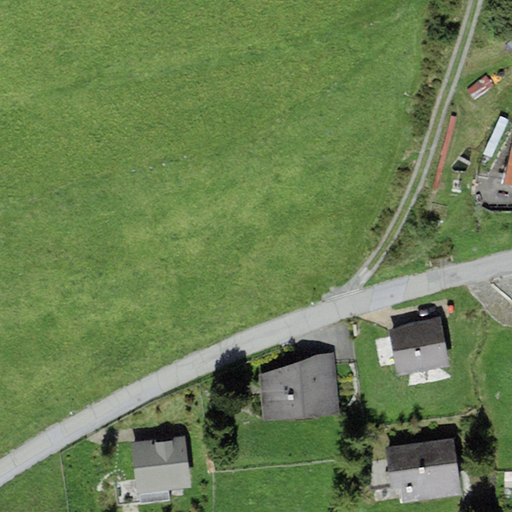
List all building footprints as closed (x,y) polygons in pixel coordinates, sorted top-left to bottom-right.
[(511,132),(500,183),(511,185),(511,132)] [(439,315),(387,328),(396,374),(448,362),(439,315)] [(337,406),(330,351),(307,358),(258,372),(261,416),(337,406)] [(173,436),(131,440),(135,477),(114,479),(117,504),(168,499),(167,489),(193,486),(187,435),(173,436)] [(454,435),(386,442),(391,486),(402,484),(403,500),(461,494),(457,461),(454,435)]
